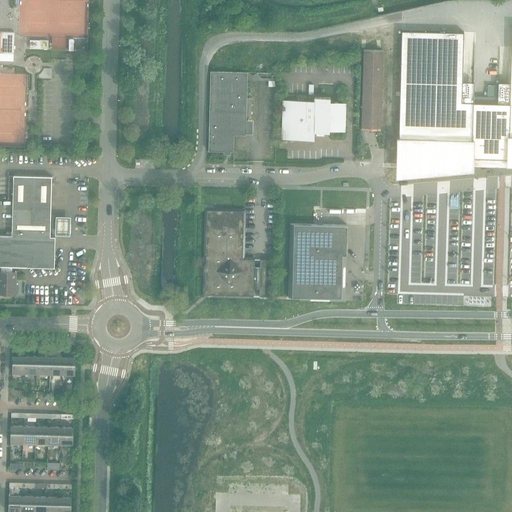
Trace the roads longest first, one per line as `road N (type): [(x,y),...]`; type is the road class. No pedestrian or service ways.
road 1 (residential): [(381,195),(372,177),(356,170),(303,179),(109,175)]
road 2 (tertiary): [(139,336),(387,336)]
road 3 (tertiary): [(378,314),(324,314),(287,325),(141,323)]
road 4 (residential): [(109,175),(113,0)]
road 5 (tertiary): [(96,511),(99,421),(112,351)]
road 6 (tertiary): [(511,316),(378,314)]
road 7 (residential): [(115,303),(109,175)]
road 8 (tertiary): [(387,336),(511,337)]
